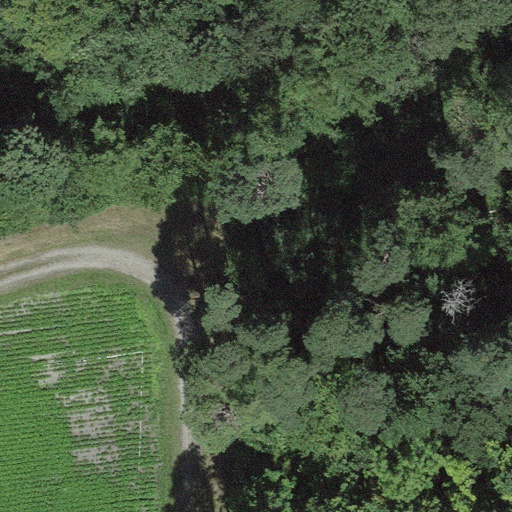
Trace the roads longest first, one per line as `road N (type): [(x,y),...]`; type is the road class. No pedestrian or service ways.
road 1 (track): [(188,511),(195,373),(178,254),(50,265),(0,283)]
road 2 (track): [(178,254),(511,44)]
